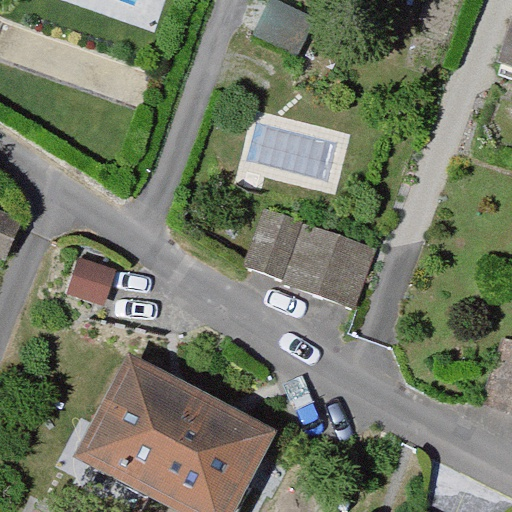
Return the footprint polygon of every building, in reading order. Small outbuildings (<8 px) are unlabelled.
[(511,31),(501,63),(511,67),(511,31)] [(264,211),(242,271),(352,311),(374,251),(264,211)] [(0,252),(11,255),(18,220),(0,216),(0,252)] [(511,345),(500,342),(478,411),(511,421),(511,345)] [(136,356),(83,455),(193,511),(236,511),(279,431),(136,356)]
